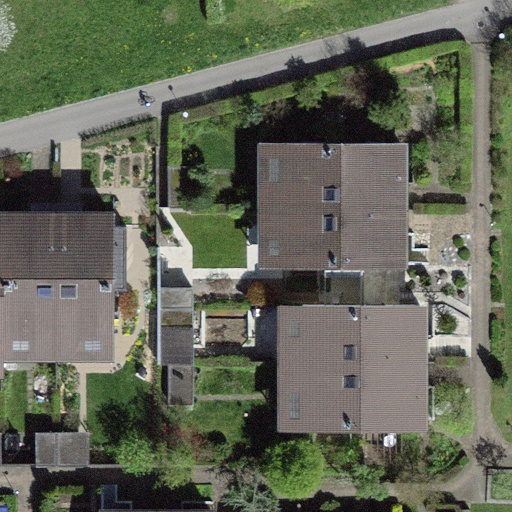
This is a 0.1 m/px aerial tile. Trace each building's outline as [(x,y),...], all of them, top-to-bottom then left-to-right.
[(270,208),(391,208),(391,191),(400,182),(400,142),(282,142),(281,181),(270,191),(270,208)] [(192,177),(169,177),(169,208),(192,208),(192,177)] [(391,208),(270,208),(270,225),(282,236),(282,265),(400,265),(400,235),(391,226),(391,208)] [(56,347),(56,226),(39,226),(30,218),(1,217),(1,243),(1,335),(29,336),(41,347),(56,347)] [(74,226),(56,226),(56,347),(73,347),(85,335),(113,335),(113,290),(126,290),(126,227),(113,227),(113,218),(83,218),(74,226)] [(191,287),(158,287),(158,329),(191,329),(191,287)] [(289,343),(289,361),(411,361),(411,343),(420,335),(420,305),(302,305),(301,332),(289,343)] [(412,379),(411,361),(289,361),(290,377),(301,389),(302,428),(420,428),(420,387),(412,379)] [(191,363),(169,363),(169,394),(191,394),(191,363)] [(77,433),(36,432),(36,465),(78,465),(77,433)]
